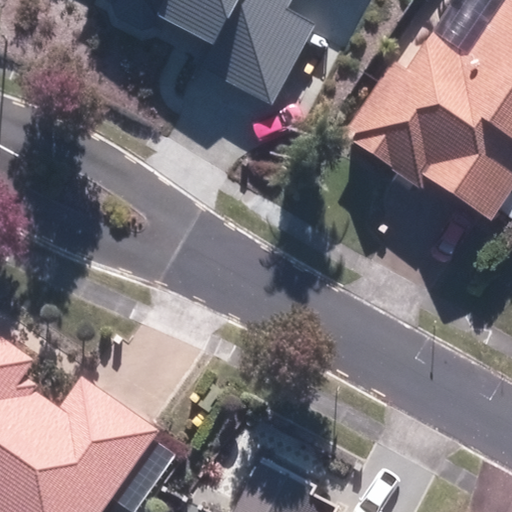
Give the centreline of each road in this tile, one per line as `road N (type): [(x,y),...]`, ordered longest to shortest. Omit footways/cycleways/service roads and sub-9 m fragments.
road 1 (residential): [(194,258),(511,430)]
road 2 (residential): [(0,115),(139,185),(194,258)]
road 3 (residential): [(194,258),(106,251),(0,202)]
